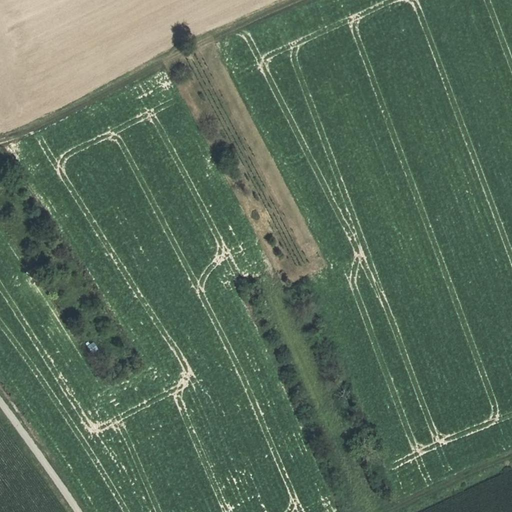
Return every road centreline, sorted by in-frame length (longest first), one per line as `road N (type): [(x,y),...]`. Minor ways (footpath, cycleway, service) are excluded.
road 1 (track): [(301,0),(0,145)]
road 2 (track): [(0,392),(86,511)]
road 3 (track): [(511,458),(402,511)]
